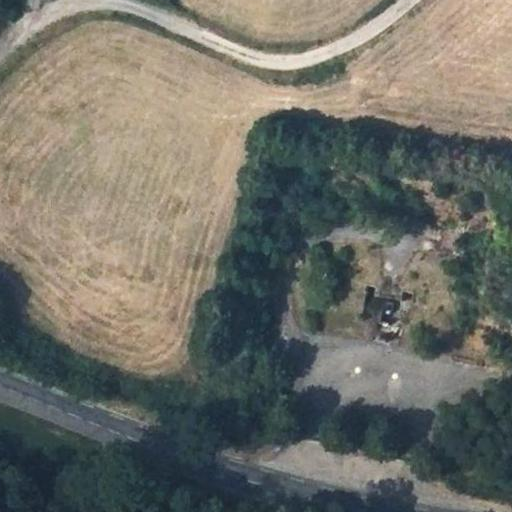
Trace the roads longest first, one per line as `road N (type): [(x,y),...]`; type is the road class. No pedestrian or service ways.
road 1 (residential): [(0,57),(33,21),(82,1),(127,4),(269,58),(313,57),(362,35),(406,0)]
road 2 (tertiary): [(348,511),(213,480),(0,395)]
road 3 (unknown): [(283,496),(322,424),(362,381),(422,370),(511,382)]
